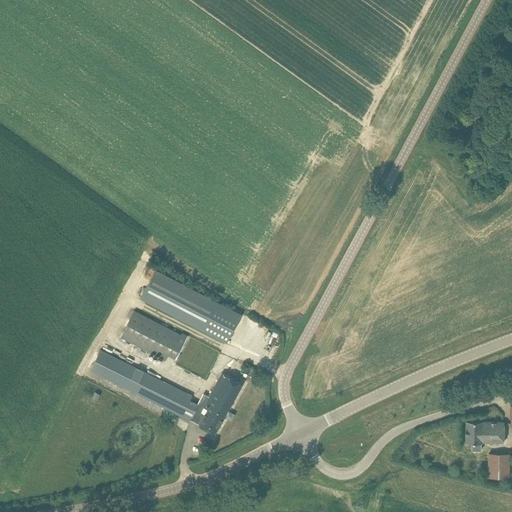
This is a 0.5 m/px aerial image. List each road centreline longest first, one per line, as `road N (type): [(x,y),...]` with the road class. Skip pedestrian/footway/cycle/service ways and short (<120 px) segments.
road 1 (unclassified): [(301,433),(286,402),(286,373),(490,0)]
road 2 (unclassified): [(61,511),(193,483),(301,433)]
road 3 (unclassified): [(301,433),(319,463),(341,475),(363,466),(405,426),(511,393)]
road 4 (unclassified): [(301,433),(511,339)]
